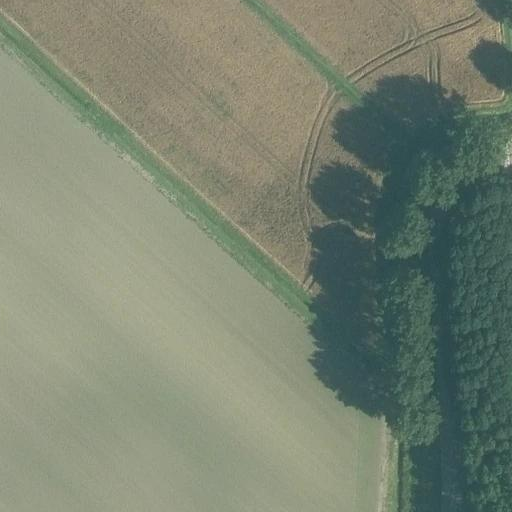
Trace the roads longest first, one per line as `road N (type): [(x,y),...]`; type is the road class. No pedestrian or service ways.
road 1 (unclassified): [(452,511),(439,225),(453,183),(472,167),(511,160)]
road 2 (track): [(406,136),(256,0)]
